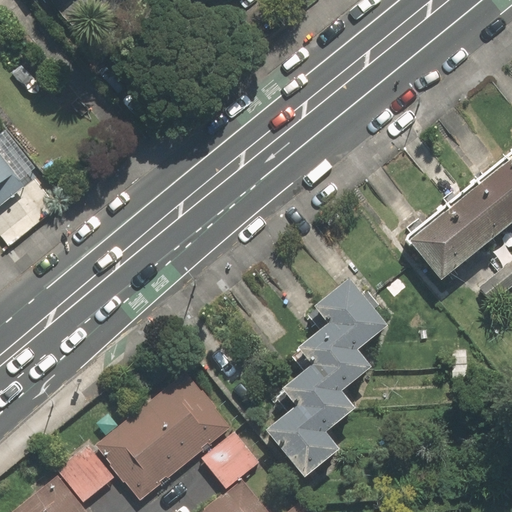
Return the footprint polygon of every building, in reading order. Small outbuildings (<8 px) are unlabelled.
[(162,0),(171,11),(186,0),(198,0),(202,6),(210,0),(162,0)] [(511,223),(511,153),(401,246),(435,287),(511,223)] [(0,205),(20,190),(0,164),(0,205)] [(511,287),(511,258),(475,290),(490,307),(511,287)] [(322,330),(287,358),(300,374),(272,396),(288,415),(259,438),(297,486),(338,453),(324,435),(353,412),(339,395),(369,371),(356,355),(382,334),(345,288),(310,316),(322,330)] [(464,383),(468,351),(451,349),(447,381),(464,383)] [(137,505),(232,427),(185,370),(91,448),(137,505)] [(238,481),(258,464),(232,433),(197,462),(223,493),(238,481)] [(114,480),(85,444),(53,471),(57,477),(81,506),(114,480)] [(85,511),(81,506),(57,477),(13,511),(85,511)] [(264,511),(238,481),(223,493),(201,511),(307,511),(302,506),(295,511),(264,511)]
